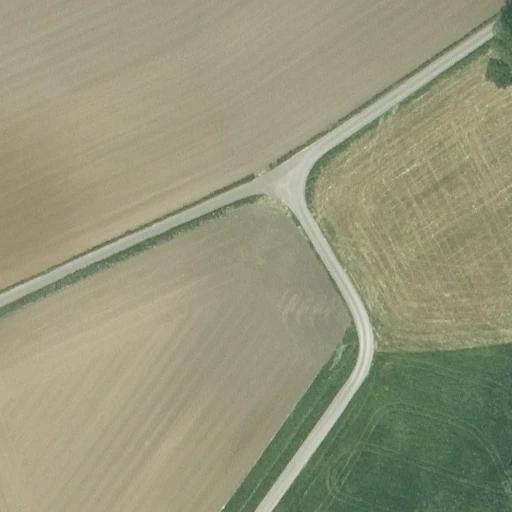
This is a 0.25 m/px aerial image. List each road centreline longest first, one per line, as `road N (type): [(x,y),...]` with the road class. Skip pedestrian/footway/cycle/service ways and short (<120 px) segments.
road 1 (track): [(280,174),(366,333),(364,364),(261,511)]
road 2 (residential): [(280,174),(0,298)]
road 3 (unclassified): [(511,15),(280,174)]
